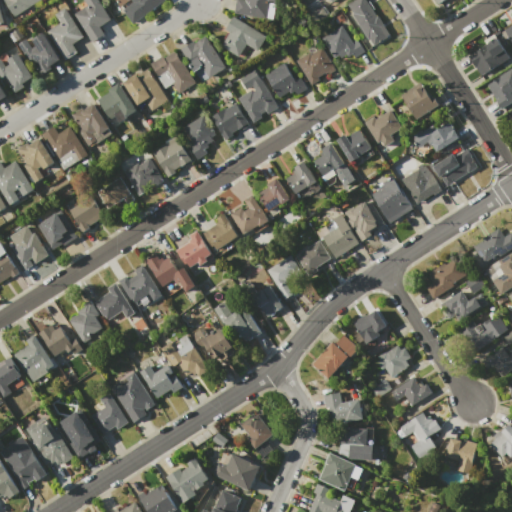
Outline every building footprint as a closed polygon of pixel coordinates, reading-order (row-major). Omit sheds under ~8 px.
[(2,0),(41,0),(14,18),(2,0)] [(73,13),(87,5),(83,0),(98,0),(111,19),(99,26),(104,34),(91,42),(73,13)] [(165,0),(133,24),(122,10),(133,2),(131,0),(165,0)] [(233,13),(235,0),(276,0),(276,4),(275,4),(272,20),(233,13)] [(374,45),(369,38),(368,39),(351,14),(353,13),(348,4),(354,0),(365,0),(376,16),(378,15),(390,35),(374,45)] [(46,31),(60,23),(54,14),(65,7),(80,30),(79,30),(84,36),(72,44),(77,52),(64,60),(46,31)] [(233,16),(265,36),(256,51),(246,45),(238,57),(220,46),(228,33),(224,30),(233,16)] [(511,23),(502,28),(511,46),(511,23)] [(321,38),(341,26),(351,42),(356,39),(364,51),(354,57),(352,54),(348,56),(346,54),(336,61),(321,38)] [(42,33),(59,61),(50,66),(51,68),(37,77),(17,44),(26,38),(31,47),(35,45),(31,39),(42,33)] [(180,49),(194,41),(195,42),(205,35),(225,68),(203,82),(197,71),(194,72),(180,49)] [(481,75),(476,66),(474,67),(468,57),(486,46),(485,44),(496,37),(509,58),(481,75)] [(296,61),(321,46),(335,69),(326,75),(324,73),(317,77),(319,80),(311,85),(296,61)] [(149,64),(162,55),(164,58),(175,50),(196,82),(179,93),(172,83),(165,87),(149,64)] [(0,75),(0,59),(1,59),(5,66),(9,64),(7,60),(18,53),(34,77),(23,84),(24,86),(14,92),(8,83),(6,84),(0,75)] [(265,75),(284,63),(294,80),(299,77),(306,88),(297,94),(295,91),(291,94),(289,91),(279,97),(265,75)] [(148,68),(169,101),(152,111),(144,100),(137,104),(123,83),(126,81),(126,80),(136,73),(137,75),(148,68)] [(486,84),(511,68),(511,90),(510,92),(511,95),(511,100),(501,108),(486,84)] [(238,98),(252,89),(253,91),(255,90),(253,85),(247,89),(240,78),(254,69),(278,107),(269,113),(267,110),(260,114),(262,118),(253,123),(238,98)] [(400,94),(420,82),(431,97),(434,96),(440,105),(416,120),(400,94)] [(119,83),(137,111),(119,122),(115,115),(108,119),(96,100),(109,92),(108,90),(119,83)] [(211,117),(224,108),(225,110),(235,103),(249,125),(243,129),(241,127),(231,133),(232,135),(225,139),(211,117)] [(79,109),(81,112),(93,104),(109,128),(108,128),(112,134),(90,148),(78,129),(80,128),(71,114),(79,109)] [(364,122),(373,116),(375,119),(390,110),(401,127),(390,134),(393,140),(384,146),(380,140),(377,142),(364,122)] [(183,127),(203,115),(215,134),(211,137),(213,140),(206,144),(208,147),(204,149),(207,153),(197,159),(189,146),(193,144),(183,127)] [(436,151),(432,144),(430,146),(427,141),(423,144),(423,145),(418,148),(410,134),(419,128),(421,131),(445,116),(458,137),(436,151)] [(41,134),(54,126),(59,133),(69,125),(88,153),(65,169),(41,134)] [(336,140),(345,134),(346,136),(358,128),(371,147),(355,158),(356,159),(351,162),(336,140)] [(153,153),(169,143),(167,140),(175,135),(192,162),(186,166),(184,164),(174,170),(176,172),(168,177),(153,153)] [(40,137),(50,152),(49,153),(55,162),(49,165),(50,167),(47,169),(49,172),(35,182),(24,165),(26,163),(22,157),(20,158),(15,150),(28,142),(29,144),(40,137)] [(313,161),(324,154),(321,149),(331,143),(344,163),(323,176),(313,161)] [(447,185),(441,176),(439,177),(433,166),(453,154),(454,155),(466,148),(477,167),(447,185)] [(124,171),(147,156),(163,180),(157,184),(155,181),(144,188),(146,190),(139,195),(124,171)] [(0,190),(0,161),(4,168),(16,160),(34,190),(23,196),(18,188),(13,191),(18,199),(9,205),(0,190)] [(286,179),(294,174),(292,171),(295,169),(295,168),(304,161),(317,181),(309,186),(308,185),(296,193),(286,179)] [(402,179),(418,169),(416,166),(422,163),(430,176),(432,175),(441,188),(417,203),(402,179)] [(107,209),(96,191),(119,176),(134,199),(127,204),(123,198),(107,209)] [(391,177),(411,209),(389,223),(371,194),(378,190),(377,188),(382,185),(381,183),(391,177)] [(257,193),(268,186),(267,184),(277,178),(289,198),(268,211),(257,193)] [(230,214),(240,207),(243,211),(248,208),(244,200),(252,194),(268,220),(243,235),(230,214)] [(69,210),(91,196),(103,216),(88,226),(89,228),(82,232),(69,210)] [(370,200),(384,225),(373,231),(372,230),(370,231),(371,234),(361,240),(349,220),(350,219),(346,213),(349,211),(349,210),(352,208),(353,209),(359,206),(358,205),(365,201),(366,203),(370,200)] [(52,249),(36,224),(60,210),(77,237),(64,245),(62,243),(52,249)] [(203,233),(216,224),(215,223),(218,222),(216,218),(224,213),(239,237),(217,250),(214,246),(212,247),(203,233)] [(341,214),(360,242),(335,258),(322,238),(338,227),(332,219),(341,214)] [(498,228),(503,236),(511,231),(511,247),(484,265),(472,246),(482,240),(481,238),(498,228)] [(176,250),(189,242),(188,241),(191,239),(189,236),(196,231),(213,256),(200,265),(198,261),(189,267),(186,262),(184,263),(176,250)] [(10,247),(33,233),(44,249),(28,259),(32,265),(25,269),(10,247)] [(294,255),(319,240),(330,258),(316,267),(318,269),(307,276),(294,255)] [(0,242),(18,273),(12,277),(11,276),(0,282),(0,242)] [(511,251),(511,287),(501,295),(491,281),(497,277),(493,272),(499,268),(497,265),(500,264),(498,261),(511,251)] [(144,260),(155,253),(159,259),(161,257),(163,260),(168,257),(177,271),(183,268),(194,286),(184,292),(177,282),(170,286),(168,283),(161,287),(144,260)] [(266,270),(290,255),(301,272),(285,282),(292,293),(283,298),(266,270)] [(434,299),(426,286),(433,282),(427,272),(444,262),(445,265),(456,258),(466,275),(455,282),(457,285),(434,299)] [(118,280),(125,276),(128,279),(136,274),(134,270),(142,265),(161,295),(153,300),(148,293),(133,303),(118,280)] [(94,302),(109,292),(107,288),(115,282),(134,312),(126,317),(121,310),(106,321),(94,302)] [(269,285),(282,307),(266,317),(253,295),(269,285)] [(462,291),(468,300),(480,293),(487,304),(458,321),(454,316),(449,319),(440,304),(462,291)] [(247,309),(261,332),(245,342),(238,332),(237,332),(235,328),(228,332),(213,308),(225,301),(233,313),(238,310),(240,313),(247,309)] [(69,320),(78,314),(77,311),(91,303),(100,317),(96,319),(105,334),(84,346),(69,320)] [(353,322),(365,315),(366,316),(376,310),(386,326),(377,331),(379,335),(366,343),(353,322)] [(478,349),(462,326),(472,319),(476,326),(480,323),(480,324),(488,319),(490,321),(498,316),(507,330),(478,349)] [(38,333),(48,327),(50,329),(53,327),(55,329),(60,326),(68,340),(74,337),(82,350),(73,355),(70,350),(67,352),(65,349),(53,357),(38,333)] [(199,340),(221,327),(236,352),(222,361),(219,356),(212,361),(199,340)] [(511,330),(511,342),(509,345),(503,337),(511,330)] [(161,348),(170,342),(176,351),(182,347),(178,340),(186,334),(209,369),(198,376),(196,373),(193,375),(191,373),(187,375),(179,363),(173,367),(161,348)] [(328,378),(312,363),(332,341),(335,344),(344,334),(359,348),(349,358),(348,356),(328,378)] [(34,335),(53,365),(46,369),(48,372),(33,381),(32,378),(31,379),(23,368),(21,369),(10,351),(34,335)] [(397,345),(400,350),(404,347),(410,357),(406,360),(409,365),(389,377),(384,368),(381,370),(376,362),(379,360),(377,356),(385,351),(386,352),(397,345)] [(502,347),(509,356),(511,355),(508,349),(511,345),(511,368),(501,377),(496,371),(494,372),(491,368),(489,370),(482,362),(502,347)] [(0,392),(0,362),(3,360),(4,360),(11,356),(23,374),(7,385),(11,391),(2,396),(0,392)] [(149,366),(154,373),(167,364),(172,373),(169,375),(170,378),(174,375),(182,387),(174,393),(171,389),(157,399),(139,372),(149,366)] [(134,372),(155,405),(147,410),(146,408),(143,410),(146,413),(133,421),(111,387),(119,382),(121,384),(127,380),(126,378),(134,372)] [(413,377),(419,388),(425,384),(431,394),(411,407),(404,396),(395,401),(389,391),(413,377)] [(391,389),(374,400),(368,390),(384,379),(391,389)] [(340,392),(342,403),(358,399),(363,419),(330,427),(323,396),(340,392)] [(109,393),(128,422),(117,429),(115,425),(102,433),(91,415),(104,407),(99,399),(109,393)] [(422,412),(425,417),(429,414),(433,420),(435,419),(441,428),(428,436),(435,449),(419,459),(410,445),(418,440),(412,431),(405,436),(399,427),(422,412)] [(85,414),(101,440),(77,455),(67,440),(74,435),(68,425),(85,414)] [(258,415),(274,435),(255,449),(247,438),(250,436),(240,423),(253,414),(255,417),(258,415)] [(25,428),(35,422),(36,425),(46,418),(56,433),(58,432),(73,456),(63,463),(62,461),(57,464),(55,461),(51,463),(49,461),(44,464),(29,440),(31,439),(25,428)] [(509,424),(511,427),(511,454),(509,457),(506,453),(503,455),(504,456),(502,457),(490,443),(495,438),(493,435),(499,430),(501,432),(509,424)] [(342,426),(369,428),(367,445),(373,446),(372,460),(348,458),(348,455),(339,454),(342,426)] [(218,432),(228,439),(221,448),(211,440),(218,432)] [(0,454),(0,450),(22,437),(46,474),(23,489),(0,454)] [(446,456),(451,438),(462,441),(463,439),(477,443),(469,474),(456,470),(459,460),(446,456)] [(330,452),(356,464),(356,465),(363,468),(358,480),(357,480),(352,491),(346,488),(344,491),(318,479),(325,464),(325,463),(330,452)] [(232,453),(259,466),(248,490),(213,474),(218,463),(223,465),(224,463),(226,464),(232,453)] [(165,477),(179,468),(181,471),(188,466),(187,463),(196,458),(209,479),(203,483),(204,484),(194,490),(196,494),(181,503),(165,477)] [(0,462),(19,492),(10,498),(8,495),(5,497),(3,497),(2,495),(0,496),(0,462)] [(317,483),(333,490),(330,496),(340,500),(343,494),(355,500),(350,511),(308,511),(316,493),(313,492),(317,483)] [(147,511),(137,495),(152,485),(154,489),(161,484),(177,510),(173,511),(147,511)] [(201,511),(203,509),(211,511),(221,490),(243,499),(237,511),(235,511),(234,511),(201,511)] [(111,511),(117,508),(118,511),(126,506),(127,506),(136,501),(142,511),(111,511)]
